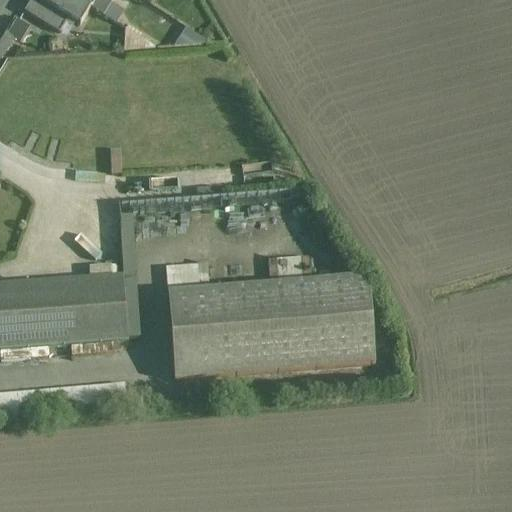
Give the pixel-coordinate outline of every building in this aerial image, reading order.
[(36,0),(29,14),(63,34),(83,0),(82,0),(36,0)] [(8,58),(17,66),(38,39),(29,32),(8,58)] [(169,54),(168,36),(140,37),(141,55),(169,54)] [(201,36),(195,46),(207,53),(213,42),(201,36)] [(85,177),(84,188),(108,190),(109,178),(85,177)] [(232,196),(254,196),(254,184),(232,184),(232,196)] [(187,189),(188,199),(205,198),(205,188),(187,189)] [(319,267),(285,267),(285,283),(319,283),(319,267)] [(182,274),(182,291),(226,290),(225,273),(182,274)] [(0,356),(134,345),(128,278),(0,288),(0,356)] [(375,282),(170,300),(178,391),(383,374),(375,282)] [(140,392),(0,400),(0,406),(1,422),(141,414),(140,392)]
